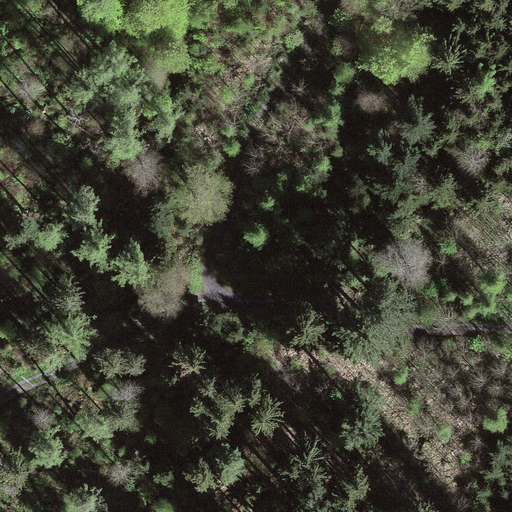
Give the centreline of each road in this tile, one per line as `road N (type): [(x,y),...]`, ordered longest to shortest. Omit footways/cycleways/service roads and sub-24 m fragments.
road 1 (track): [(0,407),(19,387),(189,298),(242,296),(386,328),(511,331)]
road 2 (track): [(189,298),(261,133),(338,0)]
